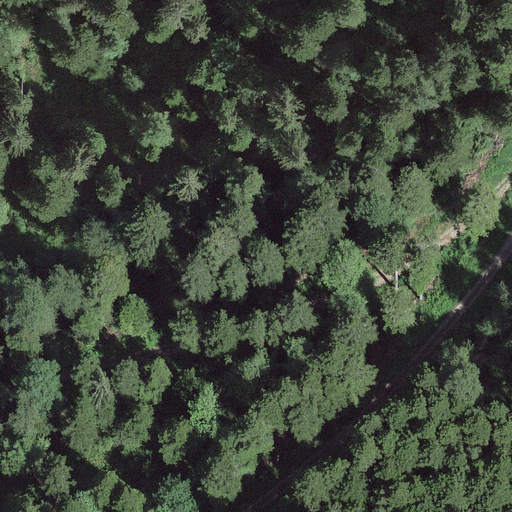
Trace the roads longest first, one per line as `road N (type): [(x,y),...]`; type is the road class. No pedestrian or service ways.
road 1 (track): [(511,175),(423,249),(311,305),(0,394)]
road 2 (track): [(511,241),(367,413),(282,488)]
